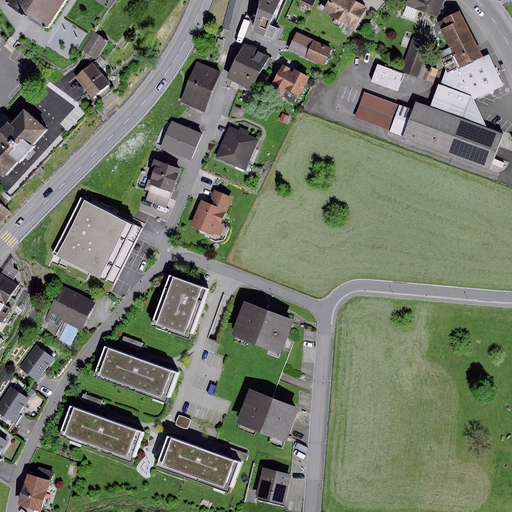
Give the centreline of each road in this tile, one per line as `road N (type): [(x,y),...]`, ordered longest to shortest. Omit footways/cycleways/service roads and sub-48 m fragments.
road 1 (primary): [(0,249),(156,87),(204,0)]
road 2 (residential): [(11,511),(56,393),(167,260)]
road 3 (residential): [(167,260),(163,244),(215,116),(246,0)]
road 4 (unclassified): [(326,311),(310,511)]
road 5 (residential): [(326,311),(338,292),(362,284),(511,296)]
road 6 (unclassified): [(167,260),(196,259),(326,311)]
